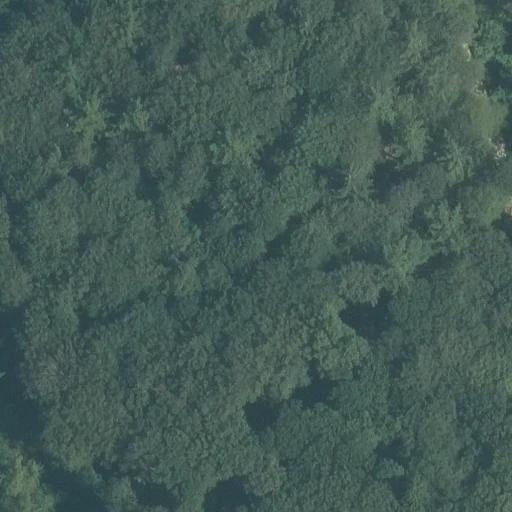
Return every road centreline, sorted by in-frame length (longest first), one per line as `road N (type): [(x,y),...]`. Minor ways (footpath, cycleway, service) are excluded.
road 1 (track): [(511,295),(258,511)]
road 2 (track): [(511,178),(445,0)]
